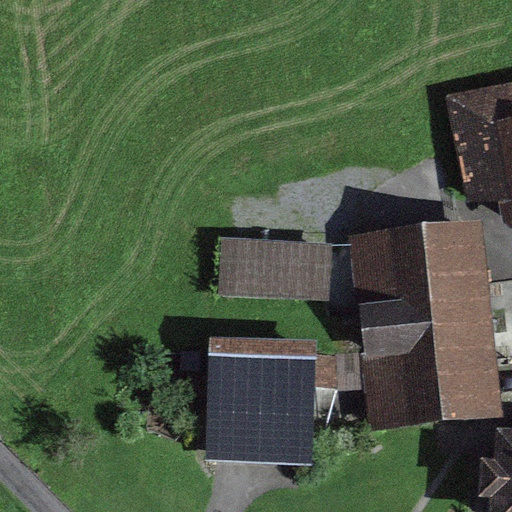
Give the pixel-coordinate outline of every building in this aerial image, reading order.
[(511,83),(446,97),(457,151),(468,206),(501,204),(502,225),(511,231),(511,230),(511,83)] [(484,223),(347,236),(372,434),(504,419),(484,223)] [(329,301),(330,246),(218,239),(216,298),(329,301)] [(314,343),(211,340),(206,462),(314,467),(314,343)] [(511,511),(511,432),(496,431),(494,461),(482,460),(480,500),(491,499),(490,511),(511,511)]
